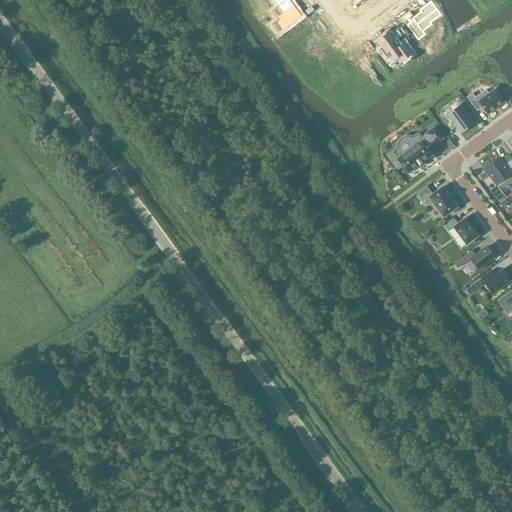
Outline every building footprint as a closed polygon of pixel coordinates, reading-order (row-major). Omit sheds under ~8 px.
[(274,0),(279,7),(280,8),(287,17),(280,22),(285,29),(302,16),(289,0),(274,0)] [(414,21),(407,26),(418,40),(425,35),(423,32),(432,25),(431,23),(441,15),(431,2),(420,10),(421,12),(412,19),(414,21)] [(389,33),(378,41),(382,48),(381,49),(388,58),(389,57),(392,61),(398,56),(402,61),(412,54),(404,43),(399,47),(389,33)] [(322,34),(303,48),(312,61),(332,46),(322,34)] [(342,65),(335,70),(350,91),(369,77),(373,82),(375,81),(377,83),(383,78),(374,65),(364,72),(357,62),(346,70),(342,65)] [(472,93),(467,97),(477,111),(482,107),(487,115),(505,101),(496,88),(489,94),(486,90),(475,98),(472,93)] [(446,115),(461,134),(474,123),(475,124),(475,123),(461,104),(460,104),(461,105),(447,115),(447,114),(446,115)] [(434,154),(433,153),(428,148),(433,144),(434,145),(435,145),(435,144),(443,139),(444,138),(443,137),(436,127),(435,126),(434,127),(426,133),(425,133),(426,134),(421,138),(418,133),(408,140),(410,142),(403,147),(402,145),(388,155),(398,169),(402,166),(407,172),(407,173),(407,174),(409,173),(408,173),(418,166),(419,165),(422,163),(423,162),(432,155),(433,155),(434,154)] [(500,157),(492,163),(506,182),(511,176),(511,159),(505,164),(502,159),(500,157)] [(498,187),(506,182),(492,163),(484,169),(485,171),(489,176),(483,181),(498,201),(505,196),(498,187)] [(444,216),(457,206),(443,187),(433,194),(429,189),(420,196),(423,201),(425,200),(428,204),(433,201),(444,216)] [(510,203),(506,198),(496,205),(500,210),(510,203)] [(454,219),(445,226),(448,231),(454,227),(466,244),(478,236),(472,228),(473,228),(472,227),(470,226),(471,225),(470,224),(470,225),(465,218),(458,223),(454,219)] [(486,263),(494,257),(487,247),(475,255),(472,250),(462,257),(466,262),(470,259),(477,270),(479,268),(481,270),(487,265),(486,263)] [(493,293),(511,280),(503,269),(494,276),(491,271),(482,278),(485,283),(493,293)] [(479,288),(475,282),(467,288),(471,294),(479,288)] [(506,301),(511,309),(511,289),(498,300),(501,305),(506,301)] [(484,309),(479,312),(483,317),(488,314),(484,309)]
